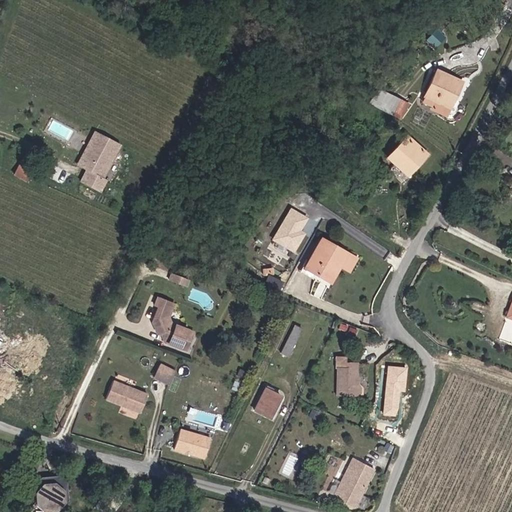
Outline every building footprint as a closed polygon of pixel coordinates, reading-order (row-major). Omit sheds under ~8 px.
[(465,82),(438,69),(425,97),(436,103),(433,110),(447,117),(465,82)] [(412,104),(385,89),(369,103),(398,116),(412,104)] [(86,169),(80,181),(102,193),(109,180),(105,178),(123,144),(93,128),(74,163),(86,169)] [(431,156),(409,136),(386,160),(408,178),(431,156)] [(362,258),(322,238),(304,268),(333,285),(342,269),(352,273),(362,258)] [(261,273),(248,264),(243,272),(256,281),(261,273)] [(276,269),(265,269),(265,276),(270,276),(265,284),(282,290),(285,283),(275,277),(276,269)] [(177,302),(158,296),(155,305),(159,307),(154,319),(160,333),(163,334),(170,343),(188,351),(197,330),(174,323),(171,314),(177,302)] [(303,328),(296,325),(282,351),(289,357),(303,328)] [(178,370),(162,362),(154,377),(172,385),(178,370)] [(351,367),(338,367),(337,394),(364,395),(365,385),(359,376),(360,363),(351,362),(351,367)] [(149,393),(114,379),(107,400),(124,406),(143,413),(149,393)] [(284,396),(266,387),(255,410),(273,419),(284,396)] [(213,436),(181,427),(177,448),(207,458),(213,436)] [(340,463),(330,457),(321,472),(333,477),(340,463)] [(354,458),(334,495),(358,507),(375,469),(354,458)] [(72,495),(76,495),(71,471),(48,475),(41,488),(44,490),(47,501),(55,507),(67,505),(72,495)]
